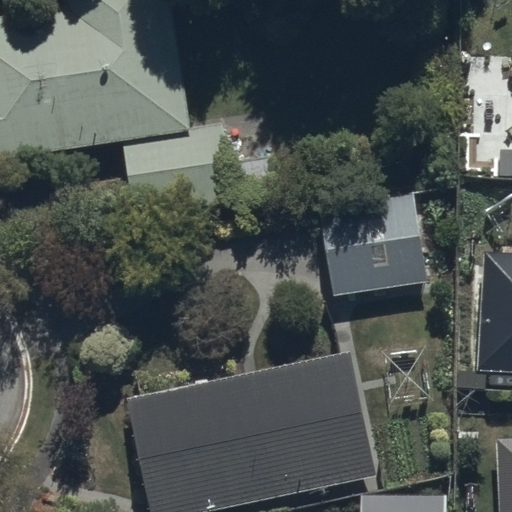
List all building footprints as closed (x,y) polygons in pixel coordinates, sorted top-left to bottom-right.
[(170,5),(169,0),(64,0),(67,11),(0,22),(0,167),(127,148),(135,221),(235,209),(223,127),(193,133),(170,5)] [(321,217),(336,302),(429,286),(415,201),(321,217)] [(511,383),(511,259),(485,258),(480,382),(511,383)] [(247,511),(377,484),(350,360),(127,409),(149,511),(247,511)] [(363,499),(363,511),(446,511),(446,499),(363,499)]
